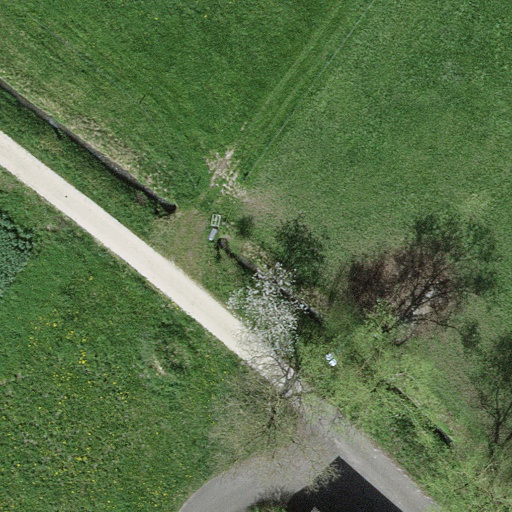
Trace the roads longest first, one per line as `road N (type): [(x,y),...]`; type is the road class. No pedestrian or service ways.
road 1 (track): [(304,388),(0,157)]
road 2 (track): [(158,277),(292,121)]
